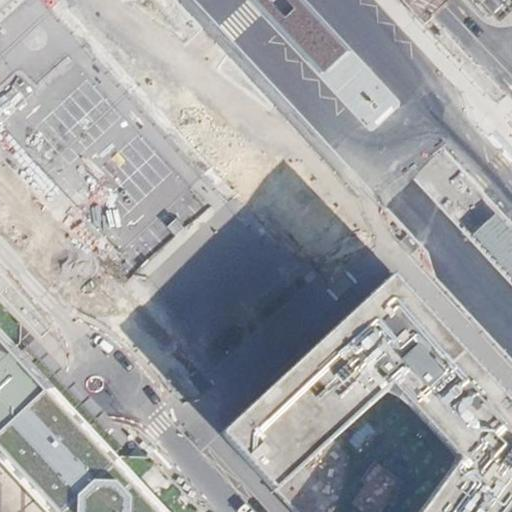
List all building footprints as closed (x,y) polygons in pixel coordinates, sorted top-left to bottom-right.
[(246,0),(254,8),(264,18),(319,77),(349,49),(303,0),(246,0)] [(399,0),(424,27),(430,22),(453,0),(399,0)] [(329,216),(287,169),(239,136),(224,163),(301,244),(312,255),(315,251),(334,221),(329,216)] [(511,222),(500,209),(484,224),(468,238),(511,285),(511,222)] [(174,219),(166,227),(175,236),(183,229),(174,219)] [(511,511),(511,401),(393,274),(376,290),(363,302),(221,433),(263,479),(293,511),(511,511)] [(108,446),(0,329),(0,347),(91,445),(108,446)] [(155,511),(108,461),(15,360),(0,343),(0,454),(37,494),(53,511),(155,511)] [(0,511),(12,511),(37,494),(0,454),(0,511)]
